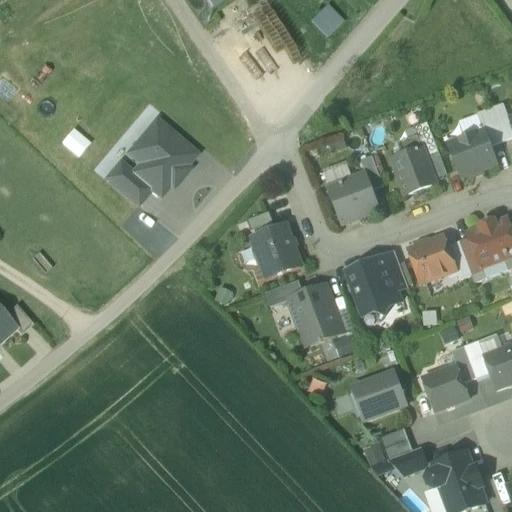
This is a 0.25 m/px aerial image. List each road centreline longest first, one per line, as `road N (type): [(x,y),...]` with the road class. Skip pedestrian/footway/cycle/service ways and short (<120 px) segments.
road 1 (residential): [(274,146),(325,253),(511,189)]
road 2 (residential): [(393,0),(274,146)]
road 3 (unknown): [(164,0),(274,146)]
road 4 (residential): [(274,146),(184,247)]
